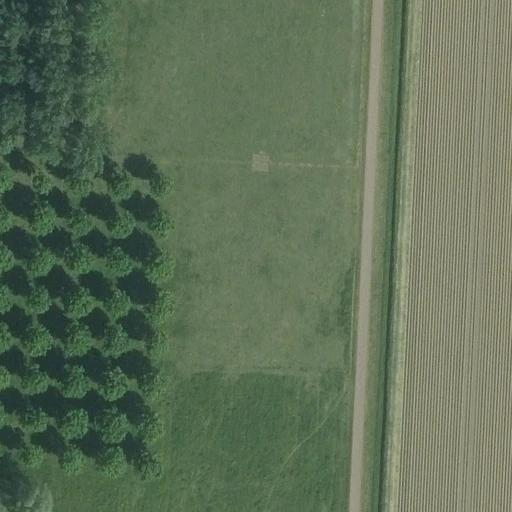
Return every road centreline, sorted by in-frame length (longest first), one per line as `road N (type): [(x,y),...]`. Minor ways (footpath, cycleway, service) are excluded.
road 1 (track): [(379,0),(354,511)]
road 2 (track): [(392,511),(417,0)]
